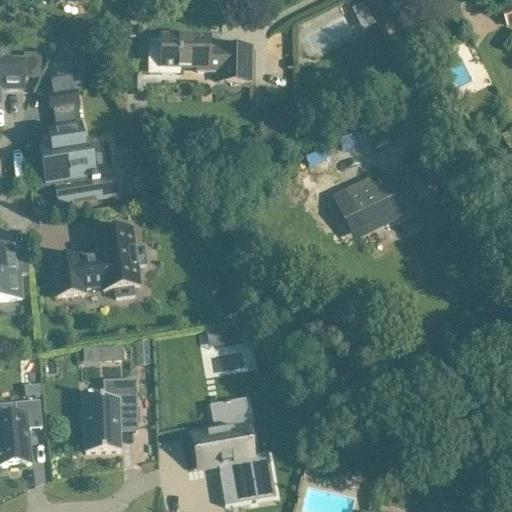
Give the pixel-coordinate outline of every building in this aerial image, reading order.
[(162,38),(161,70),(208,71),(208,74),(219,74),(219,85),(251,85),(251,50),(219,50),(219,51),(210,50),(210,39),(162,38)] [(0,54),(0,91),(6,91),(23,92),(23,74),(41,74),(41,55),(24,55),(24,63),(0,62),(0,60),(0,54)] [(53,97),(47,98),(50,115),(79,110),(76,97),(81,96),(79,79),(51,84),(53,97)] [(47,165),(42,166),(46,188),(44,188),(44,190),(55,188),(59,208),(72,206),(72,207),(97,203),(96,201),(119,198),(115,178),(99,181),(99,178),(94,179),(88,144),(83,145),(80,128),(81,128),(81,126),(47,132),(47,134),(48,133),(51,150),(44,151),(45,152),(47,165)] [(511,137),(511,136),(502,138),(507,149),(508,148),(511,157),(511,137)] [(346,194),(334,200),(349,231),(362,225),(360,221),(380,212),(385,223),(411,210),(423,234),(448,222),(429,183),(421,165),(398,176),(399,178),(372,192),(368,184),(346,194)] [(80,259),(51,263),(56,300),(85,296),(84,292),(102,290),(103,294),(115,292),(116,302),(134,299),(133,290),(139,289),(137,269),(146,268),(144,250),(134,251),(131,232),(95,237),(98,261),(80,263),(80,259)] [(0,303),(22,302),(20,276),(16,277),(13,250),(0,251),(0,303)] [(233,309),(221,314),(225,322),(237,317),(233,309)] [(237,330),(206,336),(208,352),(240,346),(237,330)] [(105,402),(83,403),(85,457),(120,455),(119,427),(135,427),(137,427),(135,384),(104,386),(105,402)] [(40,387),(23,389),(24,401),(41,399),(40,387)] [(0,470),(30,467),(27,433),(42,431),(39,404),(15,407),(16,420),(0,421),(0,470)] [(210,435),(193,438),(196,453),(194,453),(195,458),(196,458),(199,472),(207,470),(221,468),(223,477),(219,478),(225,510),(276,501),(271,475),(270,476),(268,465),(258,466),(252,467),(249,448),(251,448),(250,443),(248,444),(244,420),(214,425),(214,424),(212,424),(212,426),(213,426),(214,434),(210,435)]
